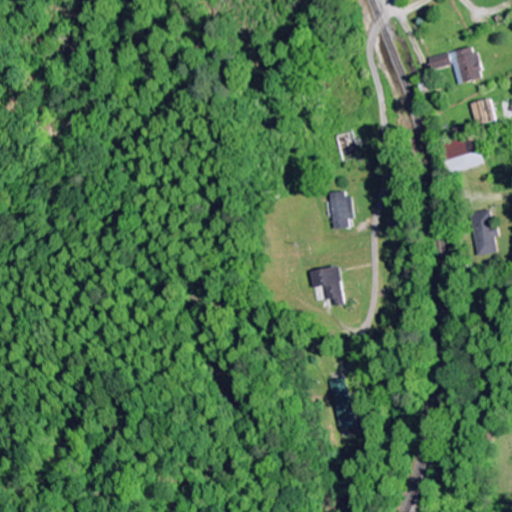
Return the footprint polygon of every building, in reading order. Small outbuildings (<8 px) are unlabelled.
[(431,59),(434,72),(455,66),(460,86),(486,80),(478,48),(431,59)] [(478,127),(498,123),(493,101),(473,105),(478,127)] [(445,150),(456,176),(487,164),(477,137),(445,150)] [(333,196),(335,230),(355,230),(354,195),(333,196)] [(480,258),(500,255),(498,240),(502,239),(500,228),(495,229),(493,212),(474,214),(480,258)] [(338,308),(347,307),(343,269),(313,273),(317,302),(337,300),(338,308)] [(331,383),(341,432),(360,429),(358,419),(363,418),(360,407),(354,408),(348,380),(331,383)]
